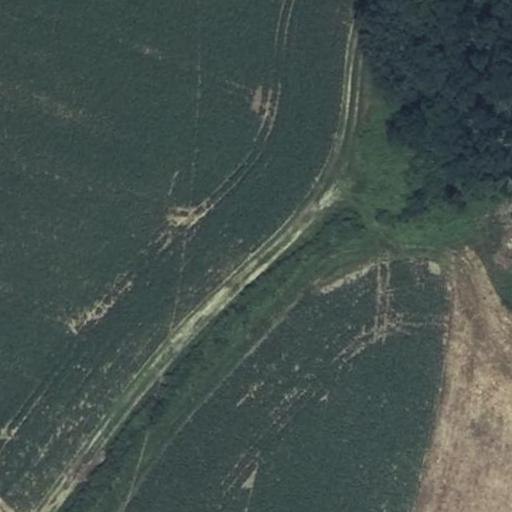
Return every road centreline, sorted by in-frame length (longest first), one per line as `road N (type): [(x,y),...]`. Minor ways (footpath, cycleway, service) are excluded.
road 1 (track): [(61,511),(175,343),(353,181),(372,24),(388,0)]
road 2 (track): [(114,511),(189,404),(321,267),(347,253),(440,251),(488,286)]
